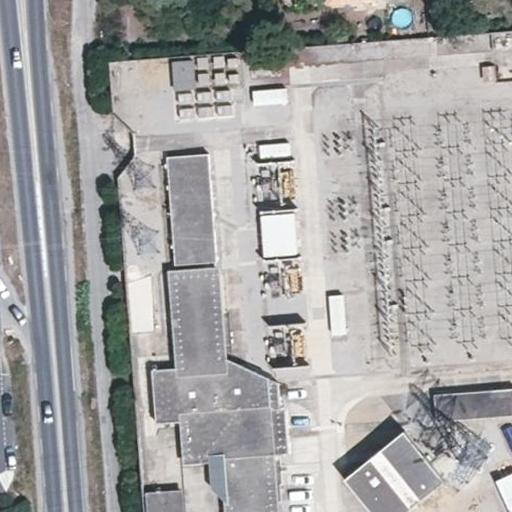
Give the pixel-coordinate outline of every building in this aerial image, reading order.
[(191,58),(172,60),(173,88),(193,85),(191,58)] [(287,86),(252,88),(253,103),(288,100),(287,86)] [(258,143),(260,157),(290,155),(289,141),(258,143)] [(178,265),(220,262),(210,154),(168,158),(178,265)] [(296,208),(260,209),(262,257),(298,256),(296,208)] [(220,270),(173,273),(180,367),(180,374),(228,370),(226,356),(220,270)] [(345,292),(330,293),(332,331),(348,330),(345,292)] [(180,367),(152,369),(156,422),(182,421),(182,417),(277,410),(284,410),(281,381),(226,356),(228,370),(180,374),(180,367)] [(511,388),(436,393),(437,420),(511,414),(511,388)] [(185,463),(224,460),(228,511),(279,511),(275,456),(291,454),(287,410),(284,410),(277,410),(182,417),(182,421),(185,463)] [(350,476),(379,511),(407,511),(449,477),(407,428),(350,476)] [(511,472),(498,479),(511,508),(511,472)] [(183,511),(183,494),(147,496),(148,511),(183,511)]
